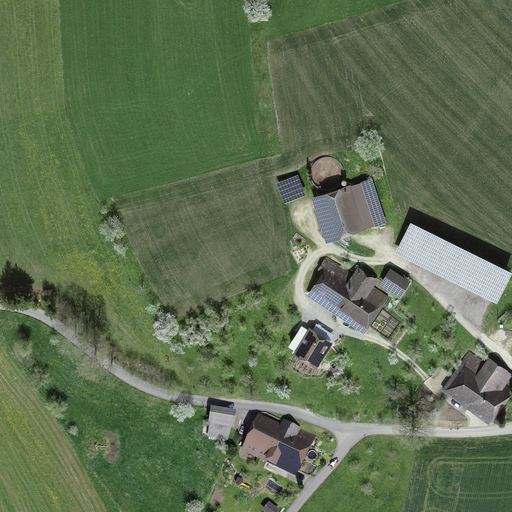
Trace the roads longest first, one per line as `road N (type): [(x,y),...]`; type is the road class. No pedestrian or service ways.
road 1 (unclassified): [(0,304),(29,309),(129,377),(173,395),(362,431)]
road 2 (unclassified): [(362,431),(511,429)]
